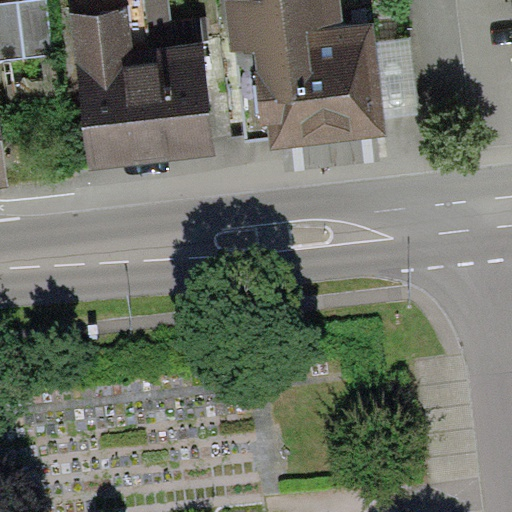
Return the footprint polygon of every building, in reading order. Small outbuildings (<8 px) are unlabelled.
[(0,0),(0,35),(2,54),(11,53),(59,48),(52,0),(0,0)] [(120,0),(112,0),(72,5),(91,148),(212,132),(199,34),(126,43),(120,0)] [(236,0),(240,32),(237,32),(248,132),(380,117),(379,109),(371,40),(368,6),(353,8),(354,19),(302,25),(299,6),(335,2),(335,0),(236,0)] [(410,35),(371,40),(379,109),(418,105),(410,35)] [(65,98),(59,48),(11,53),(17,104),(65,98)] [(0,159),(10,158),(0,70),(0,159)]
